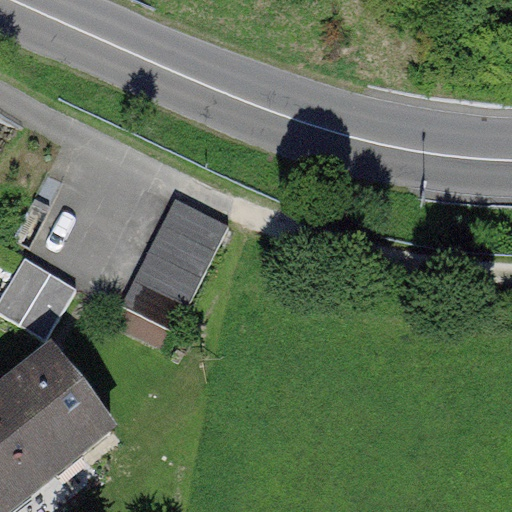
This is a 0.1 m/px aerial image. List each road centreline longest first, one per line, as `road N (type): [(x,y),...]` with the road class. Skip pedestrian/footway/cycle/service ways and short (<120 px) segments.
road 1 (track): [(0,94),(264,222),(511,277)]
road 2 (primary): [(511,160),(370,141),(264,109),(14,0)]
